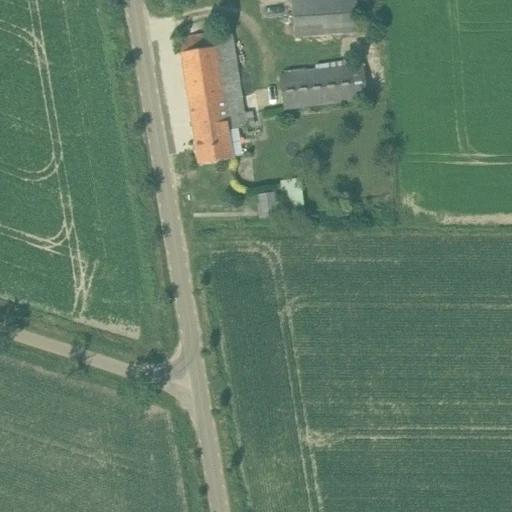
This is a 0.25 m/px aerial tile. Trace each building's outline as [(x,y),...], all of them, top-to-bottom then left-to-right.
[(318,0),(293,2),(293,36),(358,32),(356,0),(318,0)] [(178,26),(200,164),(249,156),(244,127),(247,127),(247,126),(254,125),(252,113),(244,114),(231,31),(207,35),(206,29),(201,30),(200,22),(178,26)] [(278,74),(282,110),(365,101),(361,66),(278,74)] [(301,178),(281,179),(283,211),(303,210),(301,178)] [(259,195),(262,215),(278,213),(275,193),(259,195)]
